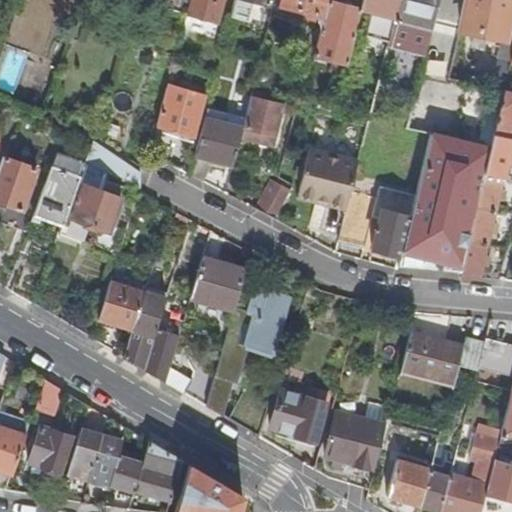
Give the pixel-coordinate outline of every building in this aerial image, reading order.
[(222,0),(188,0),(180,29),(212,37),(222,0)] [(233,0),(229,15),(243,19),(247,0),(248,0),(268,5),(268,0),(233,0)] [(313,55),(346,63),(360,8),(327,0),(326,0),(279,0),(278,5),(322,16),(313,55)] [(362,0),(360,8),(371,11),(365,33),(389,39),(398,0),(362,0)] [(435,13),(438,0),(398,0),(389,39),(388,41),(425,51),(427,42),(435,13)] [(511,0),(465,0),(460,28),(504,38),(511,0)] [(502,91),(502,90),(509,61),(510,58),(497,55),(489,88),(502,91)] [(204,94),(166,83),(155,124),(193,135),(204,94)] [(511,92),(502,90),(502,91),(489,147),(460,271),(459,275),(459,276),(478,278),(481,264),(487,266),(489,256),(483,255),(489,231),(495,232),(498,222),(491,221),(497,197),(503,199),(505,189),(499,188),(505,163),(511,165),(511,159),(511,152),(508,151),(511,133),(511,92)] [(244,118),(241,126),(241,127),(238,141),(270,149),(273,134),(281,105),(249,97),(244,118)] [(225,123),(227,114),(206,108),(193,156),(213,161),(231,165),(238,141),(241,127),(225,123)] [(244,118),(227,114),(225,123),(241,127),(241,126),(244,118)] [(431,132),(430,133),(414,196),(399,256),(396,265),(460,271),(489,147),(431,132)] [(61,224),(57,234),(76,241),(84,221),(88,223),(108,230),(119,197),(118,197),(121,185),(103,178),(106,168),(138,186),(142,173),(92,139),(84,161),(61,224)] [(329,198),(346,203),(349,190),(358,159),(309,146),(296,197),(328,205),(329,198)] [(57,150),(33,214),(61,224),(84,161),(57,150)] [(36,168),(3,156),(0,163),(0,201),(21,210),(36,168)] [(202,182),(213,161),(193,156),(189,175),(202,182)] [(255,209),(273,218),(288,192),(271,182),(255,209)] [(344,209),(337,238),(363,245),(376,197),(349,190),(346,203),(344,209)] [(371,248),(399,256),(414,196),(405,193),(399,214),(381,210),(371,248)] [(328,205),(344,209),(346,203),(329,198),(328,205)] [(81,243),(88,223),(84,221),(76,241),(81,243)] [(203,251),(190,295),(233,308),(233,307),(244,269),(217,261),(219,256),(203,251)] [(31,302),(43,270),(23,259),(11,289),(19,294),(31,302)] [(144,290),(110,279),(98,318),(132,329),(144,290)] [(146,285),(144,290),(165,298),(167,293),(146,285)] [(214,373),(214,375),(205,404),(222,415),(232,380),(236,381),(246,344),(273,352),(290,296),(254,285),(246,311),(233,307),(233,308),(214,373)] [(144,290),(132,329),(123,356),(130,360),(144,368),(156,328),(165,298),(144,290)] [(172,333),(156,328),(144,368),(152,373),(164,380),(165,376),(168,365),(182,320),(176,318),(172,333)] [(409,331),(400,367),(454,382),(458,365),(463,345),(409,331)] [(485,342),(466,336),(463,345),(458,365),(478,370),(478,367),(485,342)] [(511,344),(486,338),(485,342),(478,367),(511,376),(511,344)] [(168,365),(165,376),(164,380),(186,393),(191,383),(192,380),(190,379),(168,365)] [(194,367),(190,379),(192,380),(191,383),(203,386),(198,400),(205,404),(214,375),(214,373),(194,367)] [(400,367),(398,372),(452,387),(454,382),(400,367)] [(44,378),(35,406),(52,412),(60,388),(44,378)] [(191,383),(186,393),(198,400),(203,386),(191,383)] [(511,387),(499,438),(497,446),(511,450),(511,387)] [(326,401),(281,388),(269,427),(315,441),(326,401)] [(371,403),(367,419),(385,423),(389,407),(371,403)] [(0,424),(25,433),(29,421),(0,410),(0,424)] [(385,423),(367,419),(335,412),(325,455),(374,467),(385,423)] [(0,487),(6,489),(25,433),(0,424),(0,487)] [(71,434),(40,424),(28,460),(59,471),(71,434)] [(80,429),(67,473),(89,479),(102,436),(80,429)] [(413,433),(407,431),(405,438),(411,440),(413,433)] [(476,431),(469,457),(456,452),(440,511),(442,511),(479,511),(484,493),(493,458),(496,446),(499,438),(476,431)] [(102,436),(89,479),(109,485),(110,484),(118,453),(122,440),(103,434),(102,436)] [(430,469),(438,440),(419,435),(416,446),(431,449),(426,467),(396,458),(387,495),(421,505),(430,469)] [(143,460),(135,489),(170,499),(181,459),(168,452),(149,440),(143,460)] [(456,452),(458,444),(446,443),(439,471),(430,469),(421,505),(440,511),(456,452)] [(143,460),(118,453),(110,484),(119,486),(117,492),(133,497),(135,489),(143,460)] [(511,462),(493,458),(484,493),(511,500),(511,462)] [(188,464),(174,511),(238,511),(243,496),(221,483),(188,464)]
